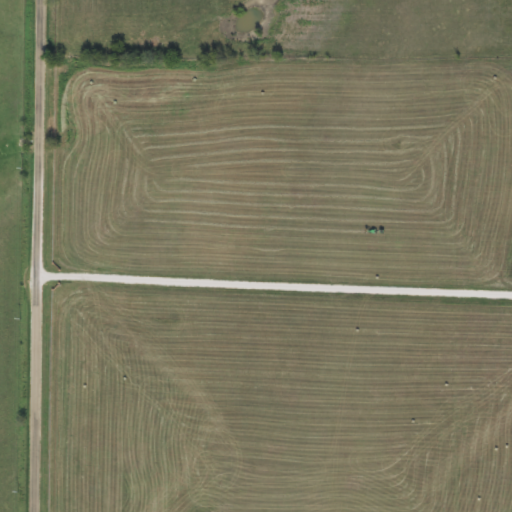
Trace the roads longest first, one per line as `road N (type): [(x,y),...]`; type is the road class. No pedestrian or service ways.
road 1 (residential): [(41,0),(36,276)]
road 2 (residential): [(36,276),(34,511)]
